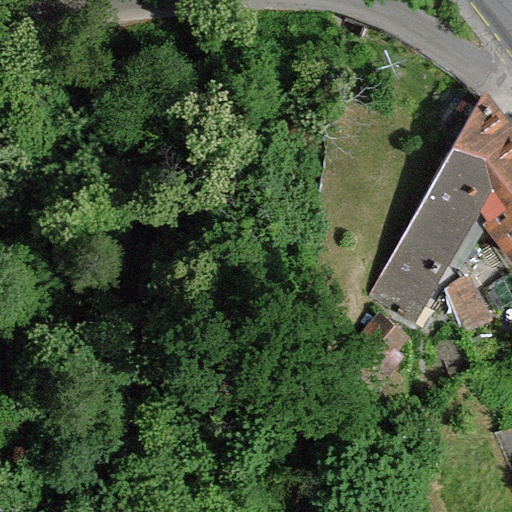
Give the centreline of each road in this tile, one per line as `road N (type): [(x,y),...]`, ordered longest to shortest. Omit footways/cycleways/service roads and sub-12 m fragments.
road 1 (residential): [(0,31),(194,0)]
road 2 (residential): [(355,0),(475,65),(511,54)]
